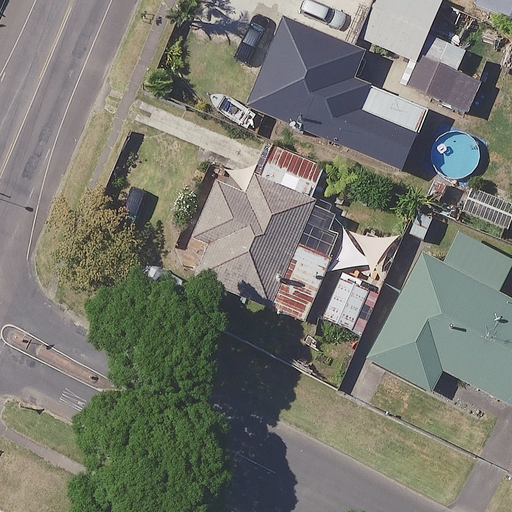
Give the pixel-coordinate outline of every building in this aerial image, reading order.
[(438,0),(373,0),(359,35),(415,58),(438,0)] [(279,14),(242,99),(403,168),(429,107),(353,74),(363,50),(279,14)] [(479,82),(422,54),(408,83),(464,111),(479,82)] [(316,177),(263,156),(248,195),(215,182),(181,268),(304,317),(337,233),(323,227),(331,206),(307,197),(316,177)] [(511,199),(471,185),(461,212),(511,230),(511,199)] [(511,266),(511,253),(455,225),(438,259),(420,250),(367,356),(430,387),(441,366),(511,401),(511,296),(500,291),(511,266)] [(375,283),(338,268),(320,315),(356,329),(375,283)]
